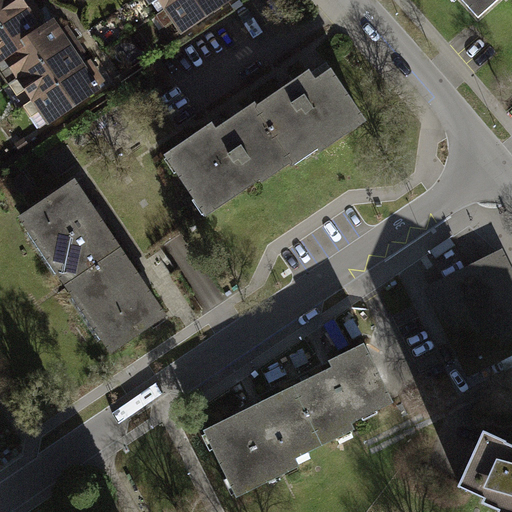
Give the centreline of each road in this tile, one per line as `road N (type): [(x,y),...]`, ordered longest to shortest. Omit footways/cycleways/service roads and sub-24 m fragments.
road 1 (residential): [(0,496),(495,156)]
road 2 (residential): [(495,156),(352,0)]
road 3 (unknown): [(331,0),(188,94)]
